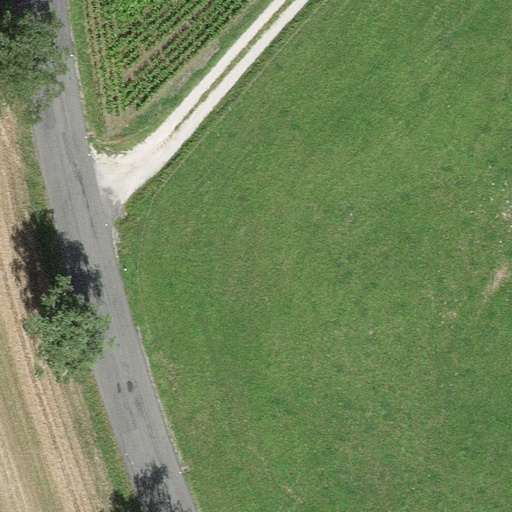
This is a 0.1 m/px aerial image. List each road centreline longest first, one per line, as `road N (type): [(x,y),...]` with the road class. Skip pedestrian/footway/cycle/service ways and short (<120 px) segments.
road 1 (tertiary): [(155,511),(68,210),(43,0)]
road 2 (track): [(287,0),(160,146),(68,210)]
